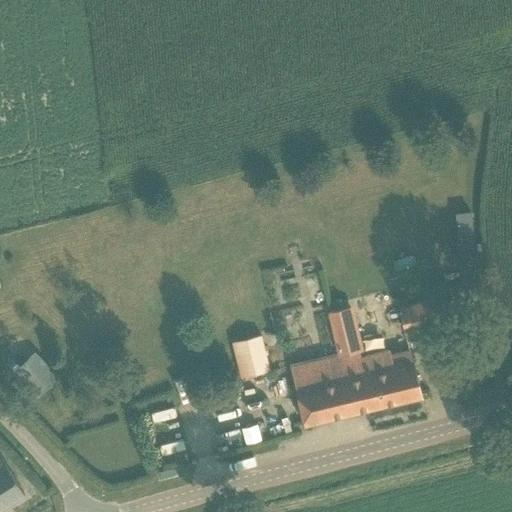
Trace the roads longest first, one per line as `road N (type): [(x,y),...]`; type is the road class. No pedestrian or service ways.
road 1 (tertiary): [(137,511),(511,412)]
road 2 (unclassified): [(0,413),(80,511)]
